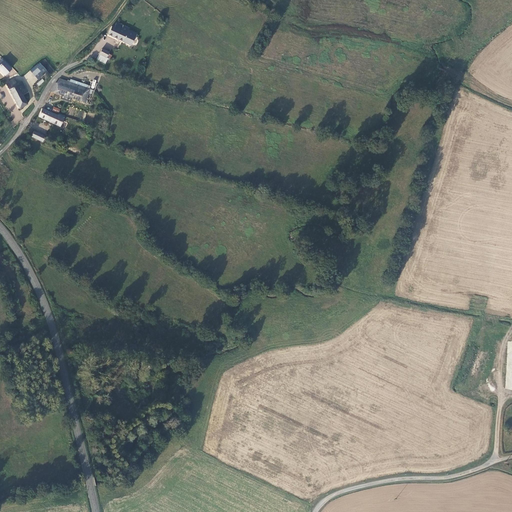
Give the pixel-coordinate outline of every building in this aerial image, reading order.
[(114,27),(112,26),(108,34),(139,48),(144,37),(128,30),(129,28),(116,23),(114,27)] [(128,30),(144,37),(145,35),(129,28),(128,30)] [(97,59),(105,63),(107,59),(109,59),(111,55),(108,53),(109,52),(103,48),(97,59)] [(11,69),(1,59),(0,60),(0,70),(5,75),(11,69)] [(38,79),(46,71),(40,64),(31,72),(38,79)] [(18,108),(26,104),(21,94),(16,84),(16,83),(14,79),(5,83),(18,108)] [(59,79),(55,83),(88,94),(90,89),(59,79)] [(16,84),(21,94),(27,91),(21,81),(16,84)] [(53,86),(51,91),(62,95),(72,98),(85,103),(88,94),(55,83),(53,86)] [(72,98),(62,95),(60,99),(71,103),(72,98)] [(42,108),(38,116),(60,126),(64,118),(42,108)] [(32,137),(38,139),(41,140),(43,134),(41,134),(34,131),(32,137)] [(475,358),(470,373),(483,378),(488,363),(475,358)]
